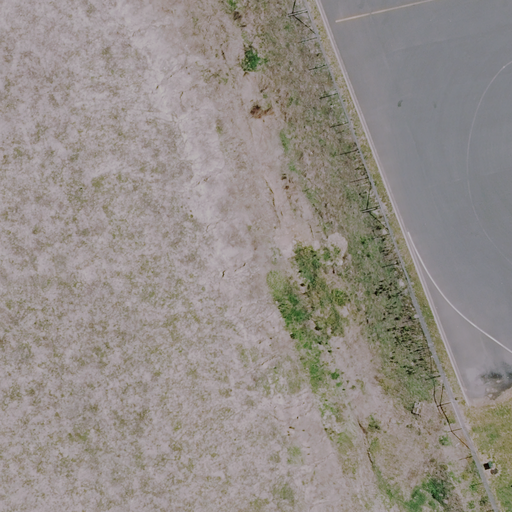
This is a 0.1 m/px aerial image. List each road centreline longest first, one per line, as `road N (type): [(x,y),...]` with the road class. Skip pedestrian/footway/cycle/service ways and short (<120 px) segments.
road 1 (secondary): [(154,0),(292,511)]
road 2 (secondary): [(115,511),(0,103)]
